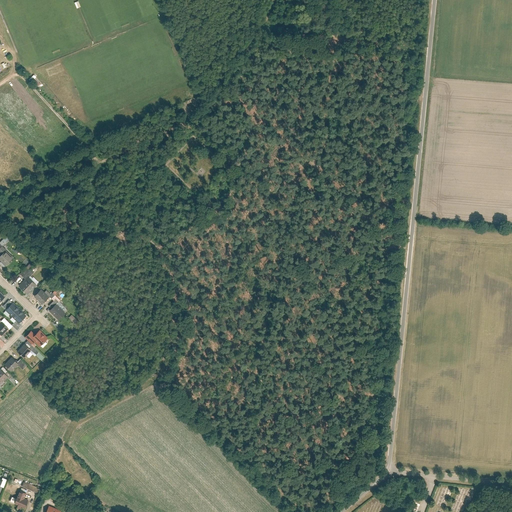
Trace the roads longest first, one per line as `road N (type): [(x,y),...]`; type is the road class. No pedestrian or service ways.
road 1 (unclassified): [(433,0),(389,472)]
road 2 (residential): [(389,472),(511,485)]
